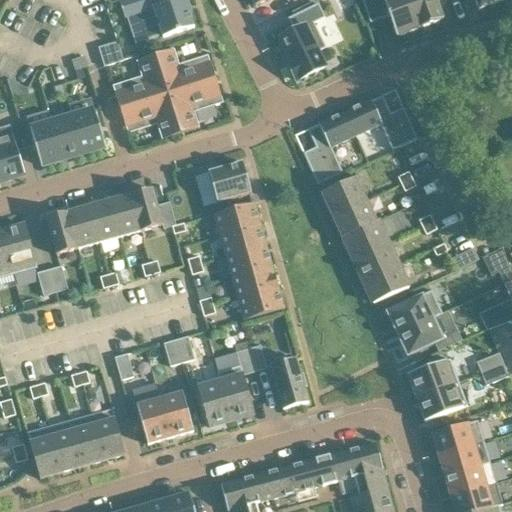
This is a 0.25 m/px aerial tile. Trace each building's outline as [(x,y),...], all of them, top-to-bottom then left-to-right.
[(168,0),(122,0),(119,1),(119,2),(124,19),(139,14),(148,41),(162,36),(163,39),(194,28),(184,0),(177,0),(170,3),(168,0)] [(361,0),(370,24),(389,17),(396,38),(420,30),(408,0),(361,0)] [(408,0),(420,30),(443,21),(435,0),(436,0),(408,0)] [(473,0),(478,11),(505,1),(504,0),(473,0)] [(294,32),(279,40),(291,64),(287,66),(296,83),(325,69),(317,53),(326,49),(314,24),(325,19),(318,5),(288,20),(294,32)] [(155,56),(167,96),(215,80),(207,57),(179,66),(174,50),(155,56)] [(102,60),(104,68),(123,62),(121,55),(102,60)] [(112,87),(120,111),(167,96),(155,56),(136,62),(141,78),(112,87)] [(82,59),(72,62),(75,71),(85,68),(82,59)] [(215,80),(167,96),(180,135),(199,129),(194,113),(223,104),(215,80)] [(9,81),(6,82),(12,100),(29,95),(27,90),(9,81)] [(61,87),(54,89),(56,97),(64,95),(61,87)] [(161,141),(180,135),(167,96),(120,111),(127,135),(156,125),(161,141)] [(417,140),(403,109),(390,115),(382,98),(371,103),(371,102),(363,105),(345,114),(356,138),(380,126),(392,152),(417,140)] [(72,117),(84,155),(105,149),(94,111),(72,117)] [(317,186),(342,175),(331,149),(356,138),(345,114),(318,126),(319,127),(308,132),(316,149),(303,155),(317,186)] [(62,161),(84,155),(72,117),(51,124),(62,161)] [(62,161),(51,124),(30,130),(41,168),(62,161)] [(9,127),(0,129),(0,172),(3,183),(25,176),(9,127)] [(242,164),(208,173),(217,205),(251,195),(242,164)] [(397,179),(401,186),(412,181),(408,173),(397,179)] [(332,217),(366,202),(356,179),(321,195),(332,217)] [(412,181),(401,186),(405,193),(415,188),(412,181)] [(152,190),(131,196),(141,233),(162,227),(157,207),(152,190)] [(131,196),(110,202),(120,239),(141,233),(131,196)] [(120,239),(110,202),(88,208),(99,245),(120,239)] [(342,239),(378,223),(377,222),(376,223),(366,202),(332,217),(342,239)] [(169,204),(157,207),(162,227),(163,231),(172,228),(176,227),(169,204)] [(220,237),(260,226),(254,205),(214,216),(220,237)] [(88,208),(67,214),(77,251),(99,245),(88,208)] [(77,251),(67,214),(46,220),(56,256),(77,251)] [(422,229),(433,224),(430,217),(419,222),(422,229)] [(388,246),(378,223),(342,239),(342,240),(343,239),(353,261),(388,246)] [(422,229),(426,236),(437,231),(433,224),(422,229)] [(176,227),(172,228),(174,236),(186,233),(184,225),(176,227)] [(1,232),(13,276),(37,269),(25,226),(1,232)] [(226,259),(266,247),(260,226),(220,237),(226,259)] [(0,279),(13,276),(1,232),(0,232),(0,279)] [(447,253),(444,245),(433,251),(436,258),(447,253)] [(363,283),(398,267),(388,246),(353,261),(363,283)] [(266,247),(226,259),(232,280),(272,268),(266,247)] [(478,261),(473,250),(456,258),(451,261),(457,272),(478,261)] [(190,269),(201,266),(199,258),(187,261),(190,269)] [(157,263),(149,265),(152,276),(160,274),(157,263)] [(152,276),(149,265),(141,267),(145,279),(152,276)] [(190,269),(192,277),(203,273),(201,266),(190,269)] [(398,267),(363,283),(373,305),(408,289),(398,267)] [(49,271),(55,294),(67,291),(61,268),(49,271)] [(238,301),(278,289),(272,268),(232,280),(238,301)] [(55,294),(49,271),(37,275),(43,298),(55,294)] [(115,274),(108,277),(111,288),(119,286),(115,274)] [(111,288),(108,277),(100,279),(103,291),(111,288)] [(278,289),(238,301),(244,322),(284,311),(278,289)] [(433,319),(434,320),(442,316),(431,292),(386,314),(396,336),(433,319)] [(199,303),(201,311),(213,307),(211,300),(199,303)] [(215,315),(213,307),(201,311),(204,318),(215,315)] [(396,336),(407,359),(444,341),(434,320),(433,319),(396,336)] [(194,361),(188,338),(175,342),(182,365),(194,361)] [(182,365),(175,342),(163,345),(170,368),(182,365)] [(248,351),(255,374),(267,371),(260,348),(248,351)] [(243,377),(255,374),(248,351),(236,354),(240,368),(217,374),(218,379),(219,379),(231,422),(254,416),(243,377)] [(477,364),(481,376),(504,367),(499,355),(488,359),(477,364)] [(133,379),(127,356),(118,358),(114,359),(121,382),(133,379)] [(283,412),(308,404),(304,389),(307,388),(303,375),(300,376),(296,360),(271,367),(283,412)] [(407,376),(416,400),(458,384),(450,361),(407,376)] [(486,387),(497,383),(508,378),(504,367),(481,376),(486,387)] [(86,373),(79,375),(82,387),(90,385),(86,373)] [(71,377),(74,389),(82,387),(79,375),(71,377)] [(231,422),(219,379),(218,379),(196,385),(209,429),(231,422)] [(458,384),(416,400),(425,423),(467,407),(458,384)] [(45,385),(37,387),(40,399),(48,396),(45,385)] [(40,399),(37,387),(29,389),(33,401),(40,399)] [(159,401),(170,440),(193,433),(182,394),(159,401)] [(0,404),(0,406),(2,412),(13,409),(11,401),(0,404)] [(170,440),(159,401),(136,407),(148,446),(170,440)] [(13,409),(2,412),(4,420),(16,417),(13,409)] [(91,417),(104,463),(125,457),(112,411),(91,417)] [(91,417),(69,423),(82,469),(104,463),(91,417)] [(438,457),(483,443),(477,422),(431,436),(438,457)] [(82,469),(69,423),(48,429),(61,475),(82,469)] [(48,429),(27,434),(40,481),(61,475),(48,429)] [(438,457),(444,477),(480,466),(475,447),(484,445),(483,443),(438,457)] [(354,479),(358,495),(387,488),(375,445),(334,456),(329,457),(327,457),(334,485),(337,484),(339,483),(354,479)] [(23,446),(12,449),(14,457),(25,454),(23,446)] [(25,454),(14,457),(16,465),(28,461),(25,454)] [(315,461),(266,474),(273,500),(322,487),(322,488),(325,487),(330,486),(334,485),(327,457),(323,459),(318,460),(315,461)] [(444,477),(450,498),(486,487),(480,466),(444,477)] [(273,500),(266,474),(221,486),(227,511),(258,511),(256,505),(273,500)] [(453,511),(478,511),(493,508),(486,487),(450,498),(453,511)] [(350,499),(353,511),(393,511),(387,488),(358,495),(359,497),(350,499)] [(194,511),(189,494),(167,501),(170,511),(194,511)] [(170,511),(167,501),(146,507),(146,511),(170,511)]
